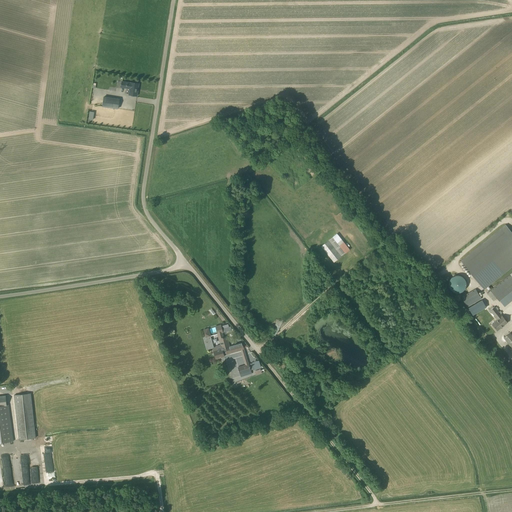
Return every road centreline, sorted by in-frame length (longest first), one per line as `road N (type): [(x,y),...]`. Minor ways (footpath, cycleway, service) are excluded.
road 1 (unclassified): [(181,260),(146,209),(143,191),(173,0)]
road 2 (track): [(257,351),(377,505)]
road 3 (unclassified): [(0,297),(164,272),(181,260)]
road 4 (track): [(511,489),(377,505)]
